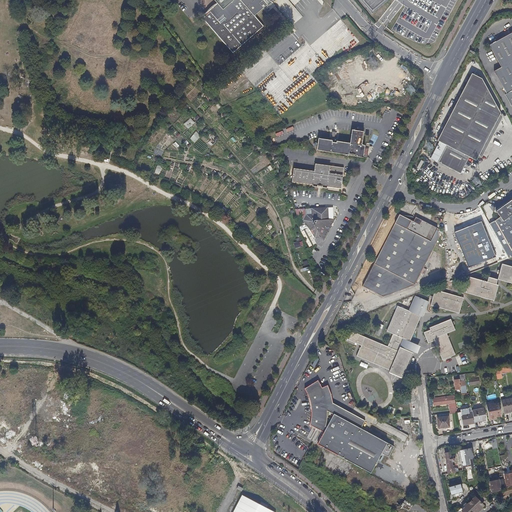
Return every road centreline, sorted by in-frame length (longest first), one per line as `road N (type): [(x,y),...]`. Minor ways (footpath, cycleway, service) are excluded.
road 1 (secondary): [(256,454),(393,188)]
road 2 (secondary): [(387,184),(264,420)]
road 3 (primary): [(147,386),(71,352),(0,346)]
road 4 (unclassified): [(393,188),(463,209),(511,178)]
road 5 (track): [(0,449),(114,511)]
road 6 (secondary): [(439,74),(387,184)]
road 7 (secondary): [(393,188),(446,79)]
road 8 (unclassified): [(345,0),(368,28),(439,74)]
